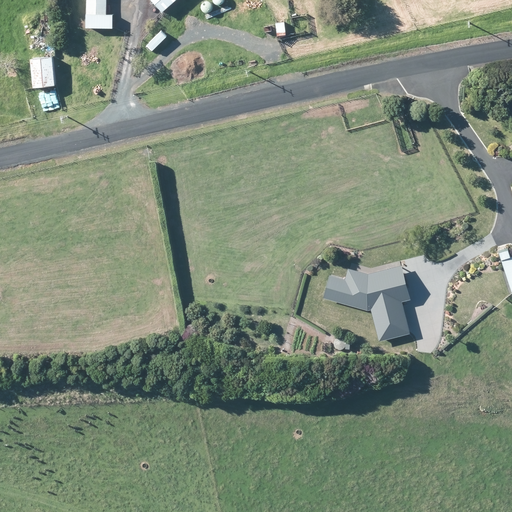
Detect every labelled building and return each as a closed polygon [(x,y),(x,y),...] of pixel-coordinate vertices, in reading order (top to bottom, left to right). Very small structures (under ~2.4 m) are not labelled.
[(87,0),(87,29),(113,29),(113,16),(108,16),(107,0),(87,0)] [(151,0),(163,13),(178,0),(151,0)] [(276,23),(277,37),(286,36),(285,22),(276,23)] [(27,34),(28,47),(40,46),(39,40),(44,40),(44,32),(27,34)] [(32,57),(34,86),(55,84),(53,55),(32,57)] [(511,256),(511,257),(509,249),(500,252),(511,289),(511,256)] [(411,299),(403,266),(370,274),(351,269),(348,281),(331,277),(326,297),(373,311),(380,341),(410,333),(402,301),(411,299)]
